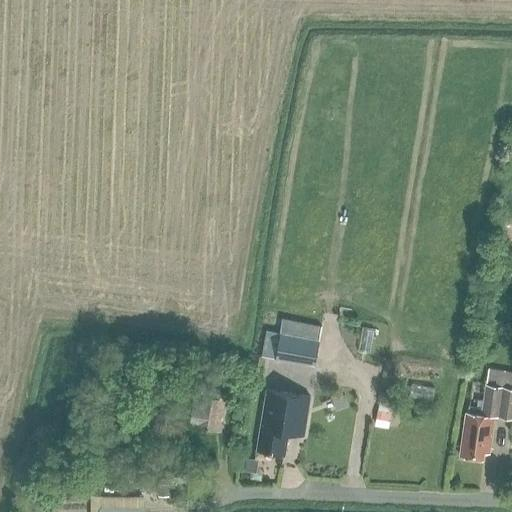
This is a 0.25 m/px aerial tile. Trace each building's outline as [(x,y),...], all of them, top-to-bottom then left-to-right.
[(316,365),(320,341),(322,326),(283,319),(276,358),(316,365)] [(506,372),(489,370),(483,415),(467,412),(460,457),(483,460),(484,453),(490,454),(494,416),(511,418),(511,375),(506,375),(506,372)] [(310,397),(267,390),(257,450),(285,454),(289,433),(304,435),(310,397)] [(222,426),(228,396),(208,392),(207,396),(201,395),(198,408),(193,407),(189,423),(200,425),(200,428),(216,431),(221,432),(222,426)] [(336,397),(339,409),(348,407),(344,394),(336,397)] [(393,405),(380,403),(376,425),(389,427),(393,405)] [(79,489),(90,491),(92,479),(81,477),(79,489)] [(159,485),(159,497),(169,497),(170,485),(159,485)] [(103,497),(103,509),(143,509),(143,497),(103,497)]
